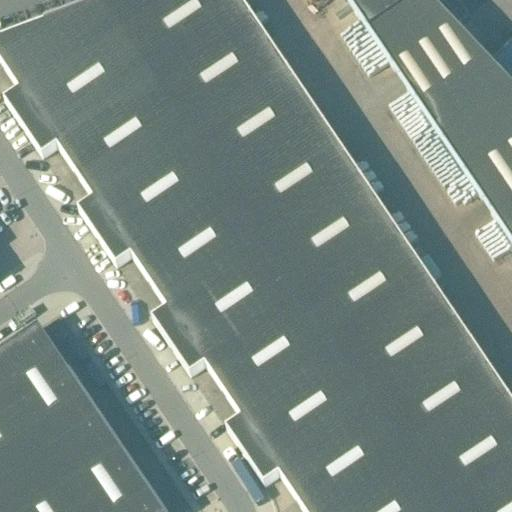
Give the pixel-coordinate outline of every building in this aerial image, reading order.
[(45,29),(0,45),(0,67),(20,96),(5,106),(4,106),(43,163),(44,162),(58,153),(93,205),(80,215),(78,216),(117,272),(132,262),(167,315),(152,325),(190,382),(205,371),(241,424),(226,434),(264,491),(279,481),(300,511),(511,511),(511,407),(255,27),(236,0),(119,0),(45,28),(45,29)] [(511,92),(424,1),(425,0),(343,0),(511,249),(511,92)] [(0,358),(0,511),(159,511),(70,379),(38,332),(0,358)] [(82,373),(72,380),(87,403),(97,397),(82,373)] [(123,434),(113,441),(129,464),(139,458),(123,434)] [(175,511),(163,493),(153,500),(161,511),(175,511)]
